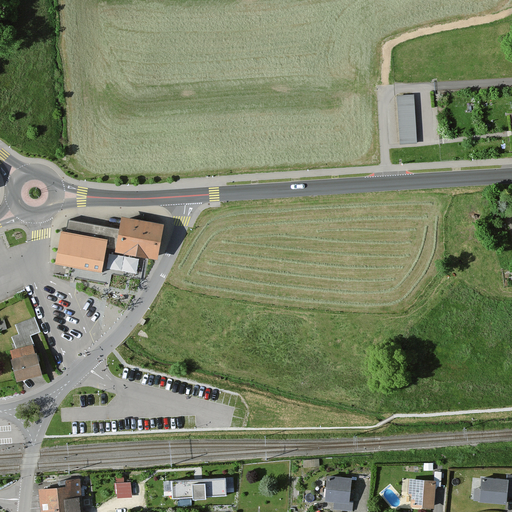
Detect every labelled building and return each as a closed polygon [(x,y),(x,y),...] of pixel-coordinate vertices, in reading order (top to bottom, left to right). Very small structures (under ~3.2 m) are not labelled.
[(416,144),(414,98),(397,99),(399,145),(416,144)] [(162,224),(119,217),(117,229),(67,220),(65,232),(58,231),(52,264),(100,272),(105,251),(156,260),(162,224)] [(40,335),(35,320),(8,328),(15,349),(9,350),(19,384),(45,376),(39,354),(36,355),(30,338),(40,335)] [(409,479),(408,495),(412,498),(411,508),(434,510),(436,487),(441,488),(442,473),(435,472),(434,481),(409,479)] [(506,480),(484,478),(481,501),(507,504),(509,495),(511,495),(511,475),(506,474),(506,480)] [(350,503),(353,479),(330,476),(327,501),(334,502),(333,510),(347,511),(352,511),(354,503),(350,503)] [(226,478),(171,481),(172,499),(227,496),(226,478)] [(76,479),(67,480),(67,487),(47,489),(49,511),(82,511),(80,486),(77,486),(76,479)] [(133,479),(117,479),(118,495),(134,495),(133,479)]
